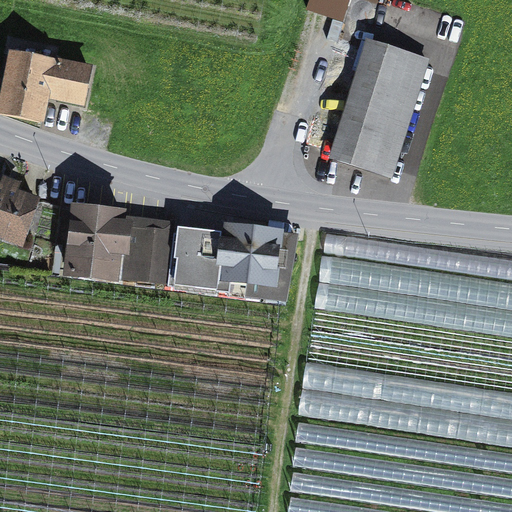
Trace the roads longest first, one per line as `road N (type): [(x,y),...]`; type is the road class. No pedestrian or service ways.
road 1 (tertiary): [(511,229),(201,188),(0,130)]
road 2 (unknown): [(264,199),(343,14)]
